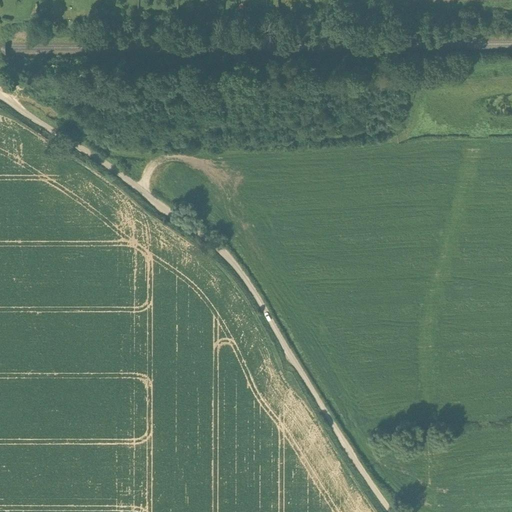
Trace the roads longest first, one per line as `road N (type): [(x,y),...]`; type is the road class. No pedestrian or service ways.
road 1 (unclassified): [(389,511),(221,252),(0,96)]
road 2 (track): [(0,95),(28,101),(120,156),(294,152),(397,140),(429,86),(511,79)]
